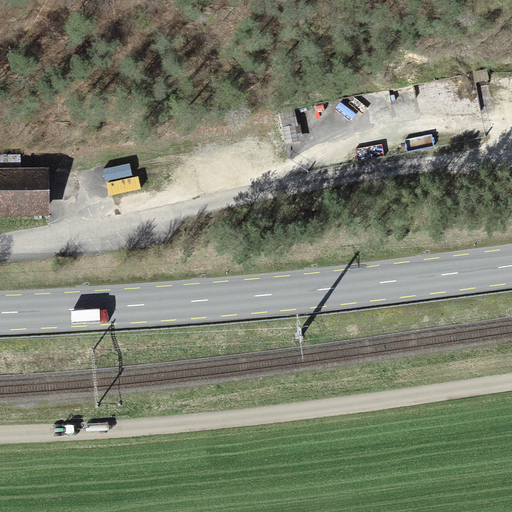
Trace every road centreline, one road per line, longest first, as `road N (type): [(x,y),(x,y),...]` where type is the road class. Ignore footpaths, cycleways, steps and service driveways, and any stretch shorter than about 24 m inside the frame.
road 1 (track): [(0,249),(141,231),(261,185),(511,157)]
road 2 (unclassified): [(511,381),(217,420),(0,433)]
road 3 (primary): [(0,312),(511,265)]
